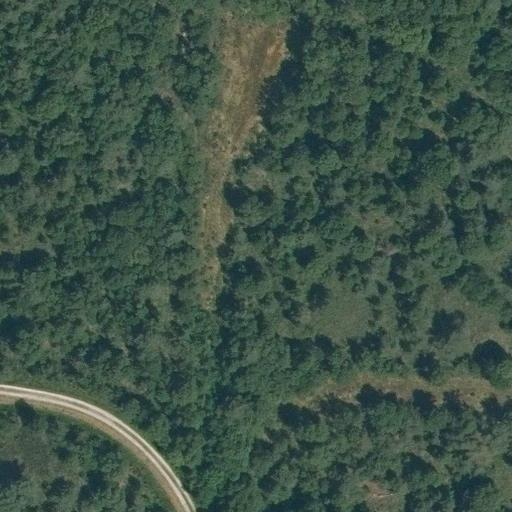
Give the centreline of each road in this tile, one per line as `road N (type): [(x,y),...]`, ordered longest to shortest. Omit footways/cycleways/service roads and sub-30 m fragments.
road 1 (track): [(166,467),(264,26)]
road 2 (track): [(192,511),(166,467),(108,415),(0,391)]
